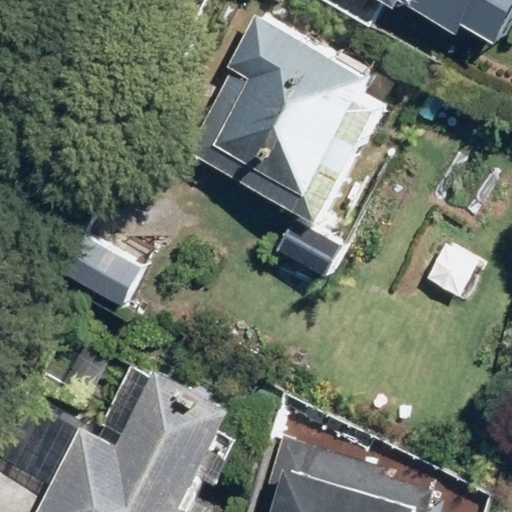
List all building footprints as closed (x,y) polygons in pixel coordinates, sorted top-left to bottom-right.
[(426,0),(477,25),(489,0),(426,0)] [(383,67),(263,7),(194,146),(334,216),(393,96),(372,87),(383,67)] [(93,224),(73,264),(138,296),(158,256),(93,224)] [(123,348),(70,323),(41,385),(94,410),(123,348)] [(34,504),(29,511),(186,511),(244,397),(165,358),(125,437),(87,418),(42,508),(34,504)] [(397,465),(290,432),(265,511),(436,511),(444,489),(394,473),(397,465)]
